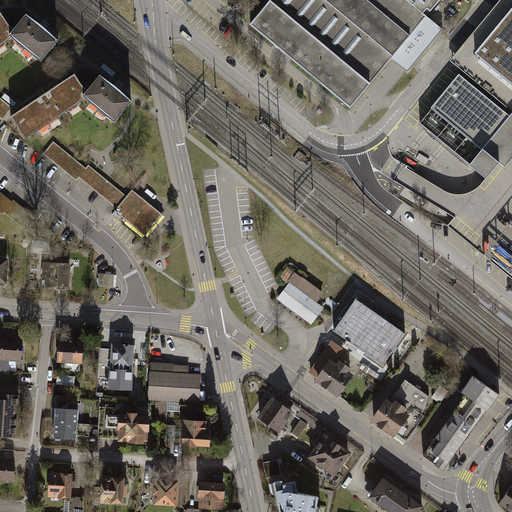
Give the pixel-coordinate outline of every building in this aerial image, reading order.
[(254,30),(351,110),(372,84),(442,0),(273,0),(277,3),(254,30)] [(511,0),(501,0),(452,61),(463,70),(511,9),(511,0)] [(511,9),(463,70),(511,109),(511,112),(509,116),(470,164),(470,165),(486,179),(461,209),(455,217),(480,239),(511,200),(511,9)] [(12,34),(0,16),(0,42),(10,36),(12,34)] [(54,41),(25,17),(10,36),(39,59),(54,41)] [(420,123),(470,164),(509,116),(459,74),(431,108),(432,109),(420,123)] [(85,97),(72,76),(8,115),(21,137),(85,97)] [(128,101),(98,76),(82,94),(85,97),(112,120),(128,101)] [(12,108),(0,99),(0,117),(3,120),(12,108)] [(128,196),(54,142),(42,156),(116,210),(128,196)] [(32,213),(0,187),(0,210),(20,227),(32,213)] [(131,192),(116,210),(116,211),(145,237),(162,218),(131,192)] [(511,200),(480,239),(511,264),(511,200)] [(69,264),(45,262),(44,283),(68,285),(69,264)] [(112,275),(98,274),(97,286),(111,287),(112,275)] [(275,299),(309,324),(322,308),(287,282),(275,299)] [(357,299),(335,332),(382,363),(404,331),(357,299)] [(314,378),(338,394),(356,368),(343,359),(349,349),(331,337),(309,369),(317,374),(314,378)] [(25,341),(0,338),(0,358),(23,361),(25,341)] [(83,339),(59,338),(58,362),(82,363),(83,339)] [(134,341),(110,340),(109,367),(111,367),(110,388),(131,388),(132,366),(133,366),(134,341)] [(201,372),(147,369),(145,400),(199,403),(201,372)] [(487,410),(499,394),(473,375),(461,391),(465,394),(422,453),(442,468),(485,409),(487,410)] [(403,377),(371,421),(402,444),(423,415),(427,396),(403,377)] [(18,399),(0,398),(0,443),(16,444),(18,399)] [(264,411),(260,417),(278,430),(286,419),(287,420),(289,420),(292,417),(291,414),(290,413),(291,411),(273,398),(270,403),(265,399),(259,407),(264,411)] [(82,405),(62,406),(62,441),(94,440),(93,420),(82,420),(82,405)] [(325,428),(300,410),(297,416),(302,419),(292,433),(298,437),(308,424),(321,433),(325,428)] [(168,413),(132,413),(132,441),(155,440),(155,428),(168,427),(168,413)] [(216,416),(194,416),(194,444),(223,444),(223,434),(216,434),(216,416)] [(348,452),(325,436),(310,456),(319,462),(318,463),(319,465),(322,468),(325,468),(325,467),(334,473),(348,452)] [(14,452),(0,452),(0,483),(13,484),(14,452)] [(71,494),(71,471),(44,471),(44,494),(71,494)] [(416,511),(423,504),(382,475),(367,496),(389,511),(416,511)] [(311,511),(316,493),(289,487),(287,479),(279,480),(278,477),(269,479),(276,511),(311,511)] [(190,481),(159,482),(159,508),(192,508),(190,481)] [(141,482),(113,482),(113,511),(141,511),(141,482)] [(236,482),(212,482),(212,510),(228,510),(228,496),(236,496),(236,482)] [(511,511),(511,485),(499,504),(510,511),(511,511)] [(84,511),(86,497),(70,496),(70,503),(63,503),(61,511),(84,511)]
